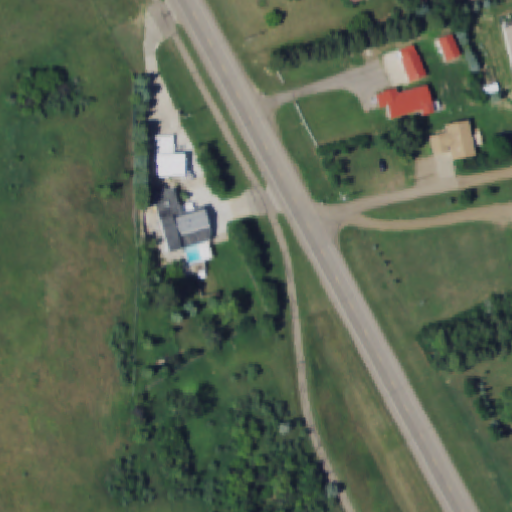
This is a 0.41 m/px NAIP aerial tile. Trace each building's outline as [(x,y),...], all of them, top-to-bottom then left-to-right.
[(396,52),(409,83),(427,75),(414,44),(396,52)] [(387,120),(432,113),(427,84),(383,91),(387,120)] [(433,155),(446,153),(447,161),(476,157),(473,142),(472,142),(468,121),(439,125),(441,136),(430,138),(433,155)] [(174,136),(157,136),(157,176),(184,176),(184,153),(174,153),(174,136)] [(151,191),(167,254),(211,243),(202,207),(180,212),(174,186),(151,191)]
